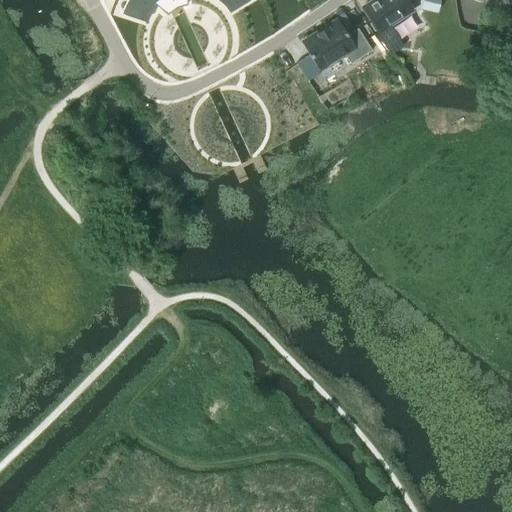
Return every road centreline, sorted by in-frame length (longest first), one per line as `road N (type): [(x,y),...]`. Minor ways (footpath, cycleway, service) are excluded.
road 1 (unclassified): [(338,0),(217,78),(161,92),(143,85),(121,59),(89,0)]
road 2 (track): [(160,304),(180,346),(167,369),(22,511)]
road 3 (track): [(356,511),(330,480),(290,459),(191,462),(116,421)]
